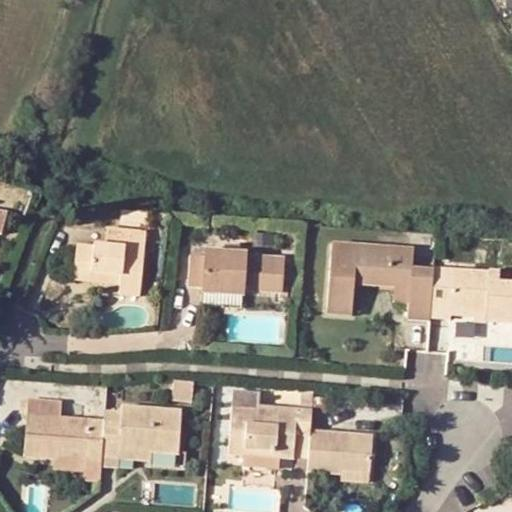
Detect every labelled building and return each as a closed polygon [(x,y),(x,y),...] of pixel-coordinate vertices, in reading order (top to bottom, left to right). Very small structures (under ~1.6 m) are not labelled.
[(158,219),(136,216),(135,227),(157,229),(158,219)] [(149,293),(156,237),(108,231),(107,242),(93,241),(93,246),(77,243),(74,269),(89,271),(88,278),(112,281),(114,270),(126,272),(125,289),(149,293)] [(194,249),(177,248),(176,279),(192,280),(191,288),(231,290),(232,283),(270,285),(271,252),(234,251),(234,245),(226,245),(226,234),(216,235),(216,243),(194,242),(194,249)] [(395,322),(416,323),(416,317),(418,266),(396,265),(396,249),(316,247),(312,318),(339,319),(340,290),(340,278),(397,279),(396,302),(395,322)] [(438,267),(418,266),(416,317),(436,317),(437,305),(438,267)] [(511,278),(477,278),(477,268),(438,267),(437,305),(473,307),(473,316),(511,318),(511,316),(511,278)] [(397,279),(340,278),(340,290),(378,292),(378,301),(396,302),(397,279)] [(17,410),(48,412),(49,396),(18,395),(17,410)] [(95,408),(95,413),(91,462),(117,465),(117,455),(110,455),(110,443),(139,444),(167,444),(170,403),(110,400),(110,409),(95,408)] [(220,405),(218,454),(232,455),(232,465),(268,468),(268,458),(282,458),(284,435),(299,435),(300,426),(301,408),(247,404),(246,407),(220,405)] [(76,467),(91,468),(91,462),(95,413),(48,412),(17,410),(15,452),(50,453),(51,445),(77,447),(76,467)] [(299,435),(297,469),(329,472),(331,466),(360,467),(362,430),(300,426),(299,435)] [(110,443),(110,455),(117,455),(138,455),(139,444),(110,443)] [(330,472),(330,477),(359,478),(360,467),(331,466),(330,472)]
